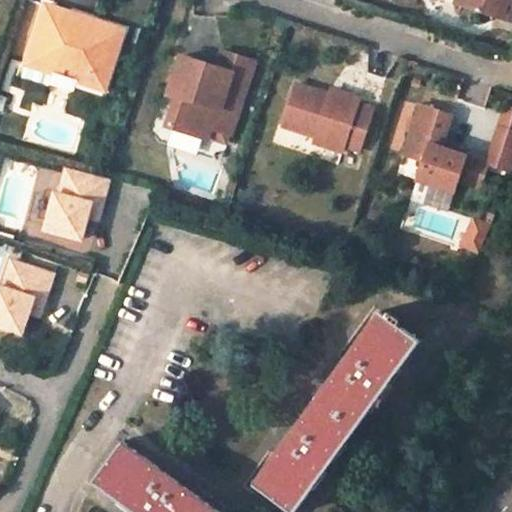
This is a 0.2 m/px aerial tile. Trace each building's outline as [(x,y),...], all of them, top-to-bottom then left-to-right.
[(123,26),(44,0),(24,60),(52,69),(55,60),(78,67),(75,77),(103,86),(123,26)] [(456,0),(455,5),(494,17),(499,0),(456,0)] [(510,23),(511,15),(511,0),(499,0),(494,17),(510,23)] [(224,48),(219,64),(250,74),(255,58),(224,48)] [(170,89),(175,91),(179,93),(169,122),(208,135),(212,124),(232,130),(250,74),(219,64),(182,52),(170,89)] [(78,67),(55,60),(52,69),(75,77),(78,67)] [(329,90),(297,80),(284,120),(317,131),(346,140),(361,146),(374,105),(359,100),(329,90)] [(331,85),(329,90),(359,100),(361,94),(331,85)] [(452,111),(421,101),(405,150),(425,157),(418,175),(455,188),(467,151),(442,143),(452,111)] [(317,131),(315,137),(344,146),(346,140),(317,131)] [(89,214),(93,200),(104,203),(111,175),(100,172),(74,165),(66,192),(62,191),(52,227),(83,236),(89,214)] [(100,217),(104,203),(93,200),(89,214),(100,217)] [(0,282),(2,283),(11,257),(6,255),(0,273),(0,282)] [(44,297),(52,270),(11,257),(2,283),(0,282),(0,322),(21,329),(28,308),(33,294),(44,297)] [(39,311),(44,297),(33,294),(28,308),(39,311)] [(379,311),(252,486),(288,511),(294,511),(419,340),(397,324),(401,320),(388,310),(384,314),(379,311)] [(217,511),(121,442),(91,481),(133,511),(217,511)]
